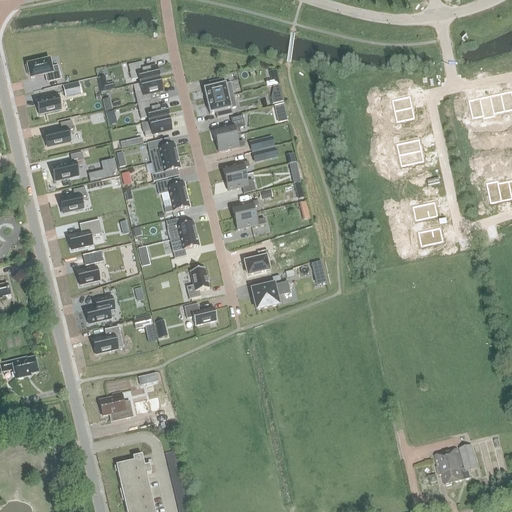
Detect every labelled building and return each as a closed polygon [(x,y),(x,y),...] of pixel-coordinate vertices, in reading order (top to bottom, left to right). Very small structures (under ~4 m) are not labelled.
[(49,61),(25,67),(27,74),(29,74),(30,79),(45,76),(47,84),(60,80),(57,67),(50,69),(49,61)] [(138,80),(139,84),(159,80),(156,67),(144,69),(143,63),(128,66),(130,75),(132,81),(138,80)] [(277,79),(265,82),(267,88),(279,85),(277,79)] [(159,80),(139,84),(141,93),(134,94),(137,105),(151,102),(149,96),(162,93),(159,80)] [(203,90),(206,103),(233,96),(230,84),(225,85),(223,80),(208,83),(209,89),(203,90)] [(101,93),(115,89),(113,83),(100,86),(101,93)] [(66,95),(78,92),(76,86),(64,89),(66,95)] [(384,92),(372,95),(373,101),(385,98),(384,92)] [(511,95),(511,92),(500,94),(504,112),(511,110),(511,95)] [(500,94),(490,96),(494,114),(504,112),(500,94)] [(57,96),(36,101),(39,115),(61,110),(57,96)] [(236,109),(233,96),(206,103),(209,115),(215,114),(216,119),(232,115),(231,110),(236,109)] [(490,96),(479,99),(483,116),(482,117),(483,119),(494,116),(494,114),(490,96)] [(409,97),(392,101),(394,112),(412,108),(409,97)] [(479,99),(468,101),(472,119),(482,117),(483,116),(479,99)] [(151,102),(137,105),(139,114),(141,120),(148,119),(149,123),(168,119),(165,105),(158,107),(157,101),(151,102)] [(412,108),(394,112),(396,123),(414,119),(412,108)] [(213,130),(216,142),(235,137),(240,136),(238,129),(244,128),(242,117),(230,119),(231,125),(213,130)] [(168,119),(149,123),(151,131),(144,133),(145,138),(157,135),(171,132),(168,119)] [(61,130),(43,135),(46,148),(70,143),(68,134),(74,133),(71,122),(60,125),(61,130)] [(391,128),(379,130),(381,136),(392,134),(391,128)] [(393,135),(381,138),(382,144),(394,141),(393,135)] [(237,143),(235,137),(216,142),(218,153),(238,148),(240,148),(244,147),(243,142),(237,143)] [(259,143),(261,151),(273,148),(271,140),(259,143)] [(419,140),(396,145),(398,156),(421,151),(419,140)] [(132,141),(120,144),(121,149),(133,147),(132,141)] [(148,152),(151,164),(177,158),(174,146),(160,149),(158,142),(147,144),(148,152)] [(274,149),(261,152),(263,160),(276,157),(274,149)] [(421,151),(398,156),(401,167),(423,162),(421,151)] [(301,181),(294,153),(287,155),(293,183),(301,181)] [(71,164),(51,168),(54,182),(78,177),(75,163),(83,161),(81,154),(70,156),(71,164)] [(177,158),(151,164),(154,175),(151,176),(153,183),(167,180),(166,173),(180,170),(177,158)] [(107,171),(88,175),(90,183),(117,177),(114,161),(105,163),(107,171)] [(225,180),(245,176),(243,169),(249,168),(248,163),(243,164),(242,164),(222,169),(225,180)] [(500,164),(493,166),(494,170),(495,172),(502,170),(500,164)] [(400,171),(389,173),(390,179),(402,177),(400,171)] [(121,174),(124,186),(132,184),(129,172),(121,174)] [(246,182),(245,176),(225,180),(228,192),(241,189),(243,195),(255,192),(252,181),(246,182)] [(168,194),(169,201),(187,196),(184,184),(171,187),(170,181),(156,184),(158,196),(168,194)] [(497,181),(486,184),(490,204),(501,202),(497,184),(498,184),(497,181)] [(498,184),(497,184),(501,202),(511,199),(508,181),(498,184)] [(74,197),(58,201),(62,215),(83,210),(81,201),(87,200),(84,189),(73,191),(74,197)] [(187,196),(169,201),(171,207),(164,209),(165,214),(189,209),(187,196)] [(254,215),(254,214),(252,208),(258,207),(257,202),(253,203),(251,203),(231,208),(234,219),(254,215)] [(434,203),(412,207),(415,221),(437,217),(434,203)] [(254,215),(234,219),(237,231),(257,226),(258,227),(265,225),(264,220),(258,221),(256,214),(254,214),(254,215)] [(167,230),(169,242),(196,235),(193,223),(179,227),(177,220),(165,223),(167,230)] [(90,238),(102,235),(99,221),(79,226),(81,233),(68,236),(71,250),(92,245),(90,238)] [(409,221),(397,224),(399,230),(410,227),(409,221)] [(440,228),(418,233),(421,247),(443,242),(440,228)] [(411,229),(399,232),(400,238),(412,235),(411,229)] [(196,235),(169,242),(172,254),(173,254),(174,260),(186,257),(184,251),(199,247),(196,235)] [(138,250),(141,263),(149,262),(145,248),(138,250)] [(259,260),(244,263),(248,277),(268,271),(266,261),(269,260),(267,252),(257,254),(259,260)] [(100,253),(92,255),(95,265),(102,263),(100,253)] [(320,261),(309,265),(316,287),(327,283),(320,261)] [(98,282),(95,268),(76,272),(79,287),(98,282)] [(193,287),(186,288),(189,301),(201,298),(199,292),(209,290),(204,269),(190,273),(193,287)] [(273,286),(251,291),(256,311),(278,306),(276,298),(290,295),(287,283),(273,286)] [(0,299),(2,299),(2,298),(10,296),(7,285),(0,286),(0,299)] [(100,305),(84,309),(88,324),(110,318),(108,310),(113,309),(110,295),(98,298),(100,305)] [(197,305),(184,308),(186,320),(192,319),(194,327),(216,322),(213,308),(199,312),(197,305)] [(164,321),(156,323),(160,338),(168,336),(164,321)] [(123,349),(118,328),(105,331),(106,338),(92,341),(95,356),(117,351),(117,350),(123,349)] [(13,371),(15,380),(26,378),(26,377),(38,374),(34,359),(26,360),(26,359),(0,365),(0,367),(1,374),(13,371)] [(99,403),(102,417),(108,416),(110,424),(133,419),(129,403),(123,404),(121,394),(112,396),(112,399),(99,403)] [(438,477),(441,476),(444,486),(446,486),(446,487),(451,486),(451,484),(463,481),(467,480),(470,479),(468,472),(477,470),(471,446),(459,449),(465,469),(462,470),(457,450),(435,456),(434,457),(437,468),(436,468),(438,477)] [(166,461),(178,458),(177,452),(165,455),(166,461)] [(154,511),(146,475),(151,474),(149,466),(144,467),(141,456),(132,458),(133,462),(115,466),(126,511),(154,511)] [(180,464),(178,458),(166,461),(168,467),(180,464)] [(181,471),(180,464),(168,467),(169,473),(181,471)] [(181,471),(169,473),(171,480),(183,477),(181,471)] [(184,483),(183,477),(171,480),(172,486),(184,483)] [(186,490),(184,483),(172,486),(174,492),(186,490)] [(187,496),(186,490),(174,492),(175,499),(187,496)] [(189,502),(187,496),(175,499),(177,505),(189,502)] [(190,508),(189,502),(177,505),(178,511),(190,508)]
